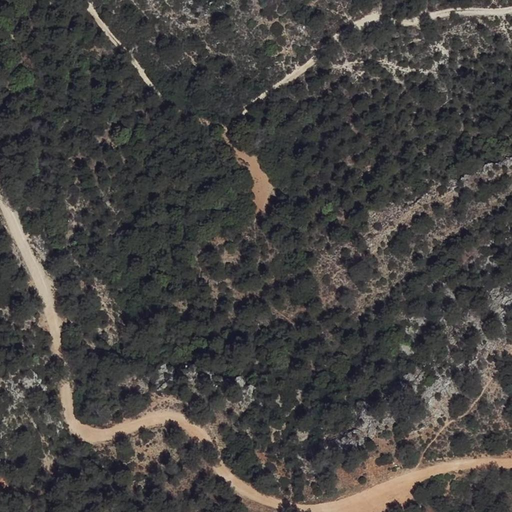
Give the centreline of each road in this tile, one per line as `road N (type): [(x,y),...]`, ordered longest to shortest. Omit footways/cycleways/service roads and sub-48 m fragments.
road 1 (track): [(511,464),(454,466),(333,508),(293,508),(248,493),(196,424),(174,416),(104,433),(80,430),(69,414),(52,327),(0,203)]
road 2 (track): [(76,0),(178,114),(220,130),(349,26),(511,8)]
